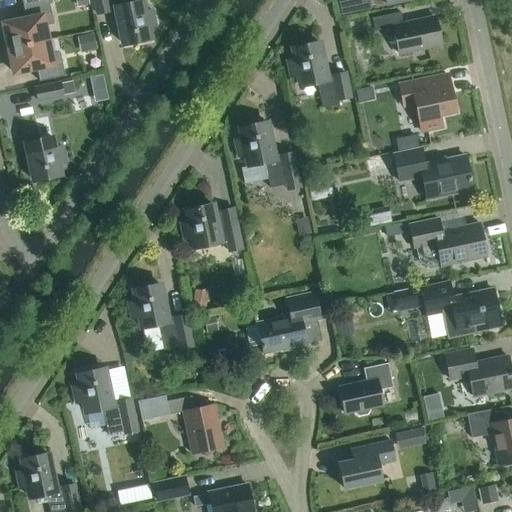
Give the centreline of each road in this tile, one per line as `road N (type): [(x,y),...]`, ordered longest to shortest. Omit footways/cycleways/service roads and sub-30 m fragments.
road 1 (residential): [(0,434),(286,0)]
road 2 (residential): [(34,265),(203,0)]
road 3 (residential): [(297,502),(305,415),(299,389),(270,378),(248,403),(276,470)]
road 4 (residential): [(473,0),(511,183)]
